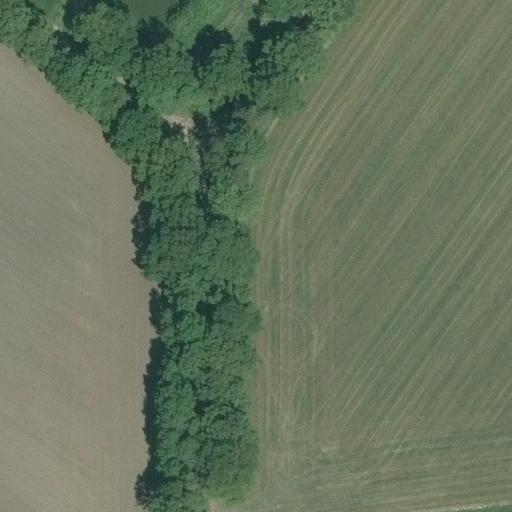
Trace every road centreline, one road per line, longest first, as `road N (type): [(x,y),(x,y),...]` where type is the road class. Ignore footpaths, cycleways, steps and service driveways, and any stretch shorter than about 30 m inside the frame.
road 1 (residential): [(0,0),(209,160),(189,229),(194,511)]
road 2 (track): [(209,160),(315,0)]
